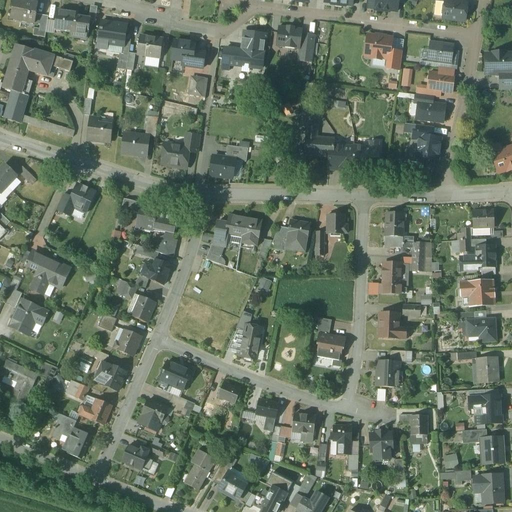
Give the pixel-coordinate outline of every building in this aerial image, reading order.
[(38,5),(14,0),(10,20),(40,26),(41,16),(37,15),(36,15),(38,5)] [(368,0),(367,9),(377,10),(377,11),(382,12),(383,0),(368,0)] [(383,0),(382,12),(387,12),(387,11),(397,13),(398,4),(398,0),(383,0)] [(455,3),(445,2),(445,3),(443,19),(465,22),(467,4),(455,3)] [(78,14),(57,11),(55,30),(71,32),(70,38),(87,40),(90,20),(78,18),(78,14)] [(46,34),(48,17),(41,16),(40,26),(39,33),(46,34)] [(115,24),(101,22),(97,49),(107,50),(108,44),(124,47),(127,26),(121,25),(121,26),(115,25),(115,24)] [(294,28),(287,27),(287,28),(279,27),(276,47),(299,50),(300,50),(302,34),(302,30),(294,29),(294,28)] [(266,36),(245,33),(244,41),(243,41),(241,49),(243,49),(242,51),(241,63),(242,63),(262,66),(266,36)] [(316,36),(302,34),(300,50),(299,50),(297,62),(312,64),(316,36)] [(386,37),(375,36),(375,37),(368,36),(366,52),(373,53),(372,59),(381,60),(381,58),(389,59),(391,42),(391,39),(386,38),(386,37)] [(163,40),(140,37),(137,56),(160,59),(163,40)] [(195,45),(175,42),(172,60),(188,63),(188,68),(203,71),(205,57),(193,55),(195,45)] [(454,46),(430,43),(428,61),(451,64),(454,46)] [(53,57),(16,46),(3,89),(12,92),(4,119),(20,124),(21,122),(23,116),(33,83),(26,81),(29,71),(53,79),(56,69),(70,73),(73,63),(53,57)] [(242,51),(225,49),(223,65),(242,68),(242,63),(241,63),(242,51)] [(129,54),(122,53),(120,70),(127,71),(129,54)] [(511,53),(485,54),(486,75),(511,74),(511,53)] [(136,55),(129,54),(127,71),(133,72),(136,55)] [(403,70),(400,87),(409,89),(412,71),(403,70)] [(439,74),(430,73),(428,91),(451,94),(454,76),(453,76),(439,74)] [(204,80),(191,78),(189,95),(201,97),(204,80)] [(433,98),(415,96),(415,100),(414,104),(418,105),(418,103),(432,105),(433,98)] [(92,101),(85,100),(83,116),(90,116),(92,101)] [(432,105),(418,103),(418,105),(414,104),(414,105),(412,104),(410,116),(416,117),(416,120),(443,123),(445,107),(432,105)] [(288,104),(280,107),(285,116),(292,112),(288,104)] [(75,132),(23,116),(21,122),(73,138),(75,132)] [(158,119),(148,118),(146,134),(156,136),(158,119)] [(112,125),(99,124),(99,120),(89,119),(87,140),(96,141),(110,142),(110,143),(111,143),(113,122),(112,122),(112,125)] [(379,149),(353,147),(353,148),(334,147),(335,140),(317,138),(318,126),(307,125),(306,137),(305,137),(304,156),(329,158),(328,170),(341,171),(342,158),(352,159),(352,170),(378,172),(379,149)] [(433,128),(417,126),(416,132),(413,132),(412,140),(419,141),(420,136),(432,138),(433,128)] [(149,137),(125,134),(122,154),(146,157),(149,137)] [(200,136),(188,135),(185,150),(189,150),(189,153),(197,154),(200,136)] [(432,138),(420,136),(419,141),(417,159),(438,161),(441,139),(432,138)] [(175,147),(166,146),(165,147),(162,165),(177,167),(178,168),(185,169),(186,168),(189,153),(189,150),(185,150),(176,149),(175,147)] [(248,150),(239,148),(237,162),(246,163),(248,150)] [(511,148),(492,154),(498,174),(507,171),(507,172),(511,170),(511,148)] [(235,161),(213,158),(210,176),(232,179),(235,161)] [(5,165),(0,170),(0,180),(7,187),(17,176),(5,165)] [(32,177),(23,168),(18,173),(27,182),(32,177)] [(82,188),(77,186),(72,198),(68,205),(74,207),(86,213),(95,194),(88,191),(88,189),(83,186),(82,188)] [(68,205),(72,198),(63,194),(56,210),(70,217),(74,207),(68,205)] [(138,203),(124,200),(121,214),(135,217),(136,213),(140,214),(142,207),(137,206),(138,203)] [(154,229),(158,214),(159,210),(142,206),(142,207),(140,214),(137,228),(153,232),(154,229)] [(485,211),(485,212),(472,212),(473,229),(494,228),(494,211),(485,211)] [(158,214),(154,229),(165,231),(165,232),(174,234),(176,227),(177,228),(179,219),(158,214)] [(404,215),(386,214),(385,237),(403,238),(404,215)] [(245,219),(229,216),(227,224),(217,223),(214,242),(224,244),(226,237),(228,237),(229,234),(242,236),(245,219)] [(344,216),(327,216),(327,235),(344,235),(344,234),(347,234),(347,226),(344,226),(344,216)] [(262,222),(245,219),(242,236),(241,244),(258,247),(262,222)] [(310,225),(291,222),(286,246),(305,250),(310,225)] [(279,229),(271,247),(270,249),(281,251),(285,230),(279,229)] [(470,229),(461,230),(462,241),(470,241),(470,229)] [(165,245),(158,243),(155,253),(158,254),(174,259),(178,241),(167,239),(165,245)] [(272,242),(265,240),(259,255),(266,257),(272,242)] [(462,241),(459,242),(460,254),(471,253),(470,241),(462,241)] [(324,245),(315,244),(315,256),(324,257),(324,245)] [(425,244),(413,244),(413,259),(425,259),(425,244)] [(224,251),(212,247),(208,260),(227,267),(229,260),(222,258),(224,251)] [(495,247),(476,247),(477,260),(464,260),(464,271),(478,271),(478,269),(481,269),(495,269),(495,247)] [(155,253),(145,249),(143,256),(157,258),(158,254),(155,253)] [(38,257),(26,252),(21,264),(32,269),(37,259),(43,261),(38,258),(38,257)] [(425,259),(413,259),(412,272),(424,273),(425,259)] [(56,266),(43,260),(43,261),(35,278),(36,278),(31,290),(43,295),(42,294),(47,283),(52,285),(61,289),(70,270),(57,264),(56,266)] [(172,267),(156,260),(153,267),(148,265),(143,277),(148,279),(163,286),(172,267)] [(408,265),(384,264),(383,285),(379,285),(378,294),(400,295),(401,287),(408,287),(408,265)] [(261,278),(257,289),(267,293),(271,282),(261,278)] [(461,297),(493,295),(493,292),(492,292),(492,282),(460,284),(461,297)] [(137,288),(127,284),(122,296),(132,300),(137,288)] [(22,294),(10,288),(3,303),(16,309),(22,294)] [(493,295),(461,297),(462,308),(493,306),(493,298),(494,298),(494,297),(493,297),(493,295)] [(430,296),(419,296),(419,304),(429,304),(430,296)] [(156,304),(140,297),(132,317),(147,324),(148,322),(149,322),(151,316),(156,304)] [(48,313),(22,301),(10,327),(28,336),(36,320),(43,323),(48,313)] [(113,317),(116,310),(108,307),(105,314),(113,317)] [(420,307),(403,307),(403,316),(420,317),(420,307)] [(245,313),(239,327),(245,329),(251,315),(245,313)] [(474,313),(458,314),(458,323),(464,323),(464,320),(474,319),(474,313)] [(399,315),(379,314),(378,338),(405,339),(406,329),(399,329),(399,315)] [(117,320),(104,315),(98,328),(111,333),(117,320)] [(332,321),(314,318),(313,320),(319,321),(316,339),(319,339),(319,336),(329,337),(332,321)] [(494,320),(467,322),(468,338),(480,337),(480,343),(496,342),(494,320)] [(248,326),(246,336),(244,335),(241,349),(238,348),(237,356),(239,357),(256,361),(262,329),(248,326)] [(141,338),(125,331),(119,344),(116,343),(114,349),(116,350),(116,351),(133,358),(141,338)] [(329,337),(319,336),(319,339),(318,344),(319,345),(318,354),(317,358),(339,362),(340,358),(341,349),(343,349),(344,340),(329,337)] [(406,352),(390,351),(390,363),(400,363),(406,363),(406,352)] [(108,357),(96,352),(94,357),(106,363),(108,357)] [(474,353),(457,354),(457,362),(474,361),(474,353)] [(81,356),(77,371),(93,375),(97,360),(81,356)] [(497,359),(477,360),(477,369),(479,369),(480,385),(498,383),(497,374),(497,373),(497,359)] [(38,376),(7,362),(1,374),(5,376),(9,378),(11,379),(19,382),(16,389),(11,399),(23,405),(34,382),(35,383),(38,376)] [(191,373),(167,362),(159,381),(160,381),(157,388),(156,388),(156,389),(166,393),(166,392),(169,385),(183,391),(191,373)] [(390,363),(377,362),(376,388),(398,389),(400,363),(390,363)] [(110,367),(102,363),(94,382),(102,385),(102,386),(118,392),(127,373),(110,366),(110,367)] [(58,369),(51,366),(44,379),(52,383),(58,369)] [(19,382),(11,379),(11,381),(8,379),(9,378),(5,376),(2,383),(16,389),(19,382)] [(241,391),(229,386),(229,385),(223,383),(218,397),(235,404),(241,391)] [(80,386),(77,384),(72,396),(75,397),(75,398),(83,402),(89,389),(80,385),(80,386)] [(375,402),(383,402),(384,390),(376,390),(375,402)] [(188,402),(166,392),(166,393),(173,396),(169,403),(173,405),(184,410),(188,402)] [(437,411),(444,410),(442,396),(435,397),(437,411)] [(469,399),(468,399),(469,411),(481,410),(482,424),(481,424),(481,425),(502,424),(502,423),(501,423),(500,406),(501,406),(500,397),(485,398),(469,399)] [(112,407),(97,400),(92,412),(88,420),(104,426),(112,407)] [(168,409),(149,401),(142,416),(161,425),(165,416),(168,409)] [(204,401),(200,413),(209,416),(213,404),(204,401)] [(278,405),(259,401),(256,416),(275,419),(278,405)] [(184,410),(173,405),(171,411),(185,417),(187,411),(184,410)] [(92,412),(83,408),(79,416),(88,420),(92,412)] [(315,417),(294,415),(292,433),(302,434),(313,435),(315,417)] [(90,436),(74,429),(76,422),(62,416),(54,433),(53,437),(60,440),(63,433),(69,435),(69,437),(63,452),(80,460),(90,436)] [(161,425),(142,416),(139,424),(158,432),(161,425)] [(427,417),(411,417),(412,436),(427,436),(427,417)] [(241,420),(234,418),(231,427),(238,429),(241,420)] [(346,428),(333,427),(333,442),(338,442),(338,456),(348,456),(350,456),(351,443),(352,442),(352,427),(346,427),(346,428)] [(486,431),(462,432),(463,442),(481,441),(481,438),(487,437),(486,431)] [(384,432),(376,432),(377,435),(370,435),(371,453),(374,453),(374,461),(390,460),(389,452),(392,452),(391,434),(385,434),(384,432)] [(313,435),(302,434),(301,442),(312,443),(313,435)] [(502,439),(483,440),(484,455),(482,455),(483,465),(504,464),(503,463),(502,447),(502,439)] [(359,442),(352,442),(351,443),(350,456),(348,456),(348,472),(358,472),(359,442)] [(327,446),(319,445),(317,463),(325,464),(327,446)] [(166,452),(151,446),(149,452),(164,458),(166,452)] [(140,452),(129,447),(122,462),(141,470),(146,460),(148,455),(149,452),(142,448),(140,452)] [(216,461),(198,451),(191,463),(195,466),(185,484),(198,492),(203,484),(207,477),(209,473),(216,462),(216,461)] [(255,466),(253,471),(262,474),(268,462),(250,454),(246,462),(255,466)] [(454,455),(441,457),(443,468),(456,466),(454,455)] [(146,460),(141,470),(148,473),(152,463),(146,460)] [(402,460),(394,461),(395,481),(405,480),(402,460)] [(223,465),(216,462),(209,473),(207,477),(214,481),(223,465)] [(231,470),(223,465),(214,481),(221,485),(227,476),(231,470)] [(471,472),(455,473),(456,486),(462,486),(462,482),(471,482),(471,472)] [(316,478),(308,475),(301,488),(309,492),(316,478)] [(227,476),(221,485),(220,489),(239,500),(247,486),(238,482),(227,476)] [(502,476),(483,477),(483,478),(474,478),(475,494),(483,493),(484,505),(503,504),(502,476)] [(301,488),(292,483),(289,489),(292,491),(286,500),(291,503),(301,488)] [(286,495),(273,488),(263,508),(270,511),(277,511),(281,506),(280,506),(286,495)] [(291,503),(290,505),(298,509),(304,499),(305,500),(309,492),(301,488),(291,503)] [(316,493),(310,503),(305,500),(304,499),(298,509),(297,511),(321,511),(328,500),(316,493)]
